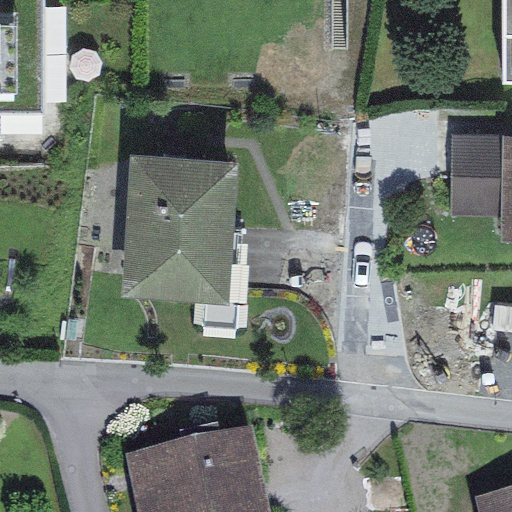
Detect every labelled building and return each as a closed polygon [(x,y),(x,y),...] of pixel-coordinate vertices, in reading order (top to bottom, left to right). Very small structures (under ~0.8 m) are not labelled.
[(0,0),(0,79),(29,79),(27,11),(6,11),(6,0),(0,0)] [(511,131),(463,131),(462,210),(511,210),(511,131)] [(234,167),(136,162),(129,289),(227,295),(234,167)] [(277,511),(262,436),(140,461),(150,511),(277,511)] [(511,511),(511,499),(491,504),(492,511),(511,511)]
